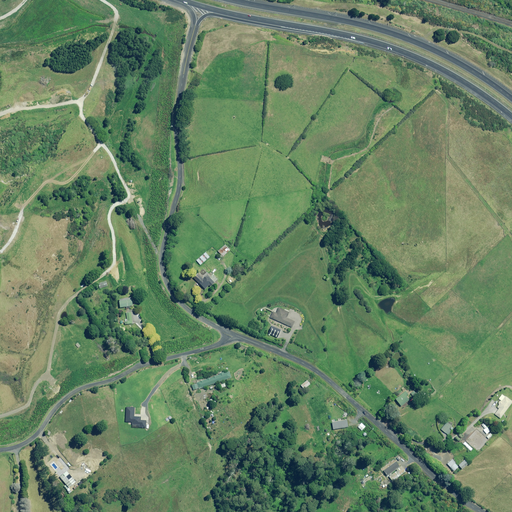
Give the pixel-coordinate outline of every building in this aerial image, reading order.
[(229,250),(224,245),(217,251),(222,256),(229,250)] [(209,257),(205,252),(196,260),(200,265),(209,257)] [(201,276),(198,272),(193,278),(205,289),(209,285),(210,286),(217,279),(212,274),(210,277),(205,272),(201,276)] [(132,305),(131,299),(119,301),(120,307),(126,307),(126,309),(130,308),(129,306),(132,305)] [(289,312),(278,308),(276,313),(272,312),(270,318),(292,327),(294,321),(286,318),(289,312)] [(132,323),(130,312),(125,313),(127,319),(125,319),(125,321),(122,322),(123,325),(132,323)] [(279,330),(271,326),(268,334),(276,337),(279,330)] [(138,356),(137,350),(134,350),(129,351),(131,359),(136,358),(135,357),(138,356)] [(219,373),(219,374),(197,382),(197,383),(191,385),(193,390),(198,388),(199,389),(231,378),(229,371),(223,373),(222,371),(219,373)] [(310,384),(307,380),(300,385),(304,389),(310,384)] [(408,394),(405,391),(395,399),(401,406),(409,400),(406,396),(408,394)] [(511,402),(502,394),(498,399),(500,400),(498,403),(499,404),(497,407),(498,408),(494,414),(500,418),(511,402)] [(347,427),(346,420),(331,423),(332,429),(347,427)] [(451,426),(446,422),(440,429),(448,435),(451,431),(449,429),(451,426)] [(490,431),(483,423),(481,425),(484,429),(483,430),(486,434),(490,431)] [(472,449),(464,442),(462,444),(470,451),(472,449)] [(458,467),(452,459),(447,464),(453,471),(458,467)] [(468,463),(465,459),(458,465),(462,469),(468,463)] [(392,481),(405,471),(401,466),(399,467),(395,462),(383,471),(387,476),(388,475),(392,481)] [(71,485),(75,482),(65,469),(62,471),(58,475),(69,487),(71,485)]
